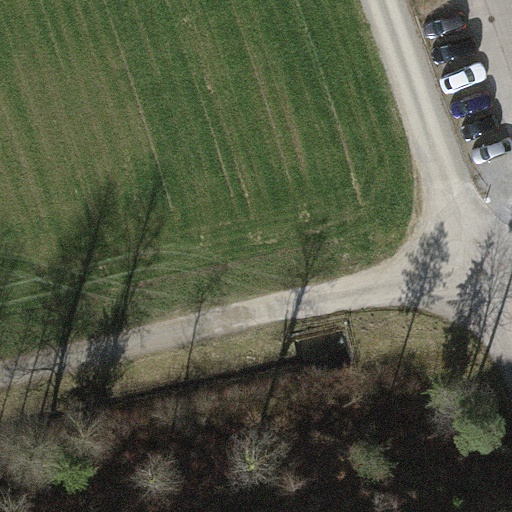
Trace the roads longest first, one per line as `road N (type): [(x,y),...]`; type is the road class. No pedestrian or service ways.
road 1 (track): [(507,295),(351,295),(0,377)]
road 2 (track): [(507,295),(457,210),(383,0)]
